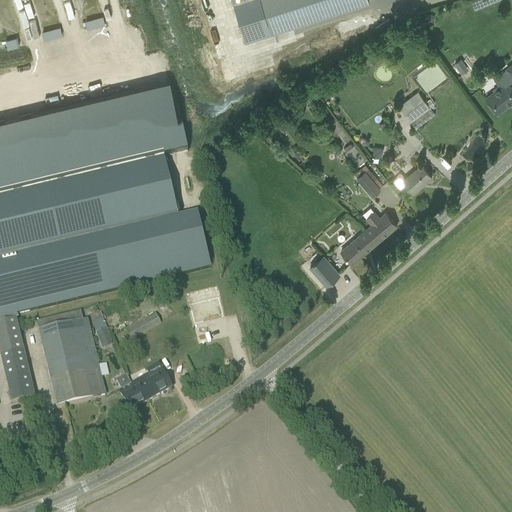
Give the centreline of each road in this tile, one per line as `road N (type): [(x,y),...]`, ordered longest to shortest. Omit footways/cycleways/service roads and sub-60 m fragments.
road 1 (unclassified): [(65,496),(211,412),(511,160)]
road 2 (track): [(375,511),(268,385)]
road 3 (unknown): [(0,161),(142,129)]
